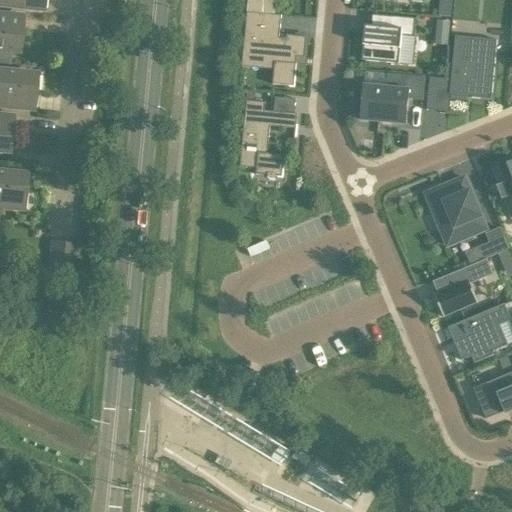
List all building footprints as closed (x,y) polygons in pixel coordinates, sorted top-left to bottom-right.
[(0,0),(0,5),(41,9),(41,0),(0,0)] [(440,0),(440,6),(439,17),(450,18),(451,4),(451,0),(440,0)] [(305,58),(306,37),(287,35),(286,39),(279,38),(281,16),(247,12),(243,52),(275,55),(273,85),(294,87),(296,57),(305,58)] [(0,64),(9,66),(11,51),(17,52),(20,17),(0,14),(0,64)] [(364,25),(360,60),(398,64),(401,36),(413,37),(415,19),(392,16),(391,28),(371,26),(364,25)] [(439,42),(451,43),(452,21),(440,20),(439,42)] [(454,36),(449,94),(471,96),(471,98),(491,100),(496,40),(454,36)] [(0,71),(0,106),(31,110),(35,74),(0,71)] [(363,87),(360,120),(406,125),(408,100),(422,101),(425,78),(387,75),(386,89),(363,87)] [(432,83),(431,88),(445,89),(445,79),(432,78),(432,83)] [(296,129),(298,114),(265,111),(265,102),(246,100),(240,167),(256,169),(256,175),(282,177),(285,155),(268,153),(270,126),(296,129)] [(0,151),(7,152),(10,117),(0,116),(0,151)] [(511,161),(491,169),(511,219),(511,218),(511,161)] [(0,207),(21,210),(25,175),(0,172),(0,207)] [(464,178),(425,194),(447,246),(486,230),(464,178)] [(74,278),(77,244),(50,242),(47,275),(74,278)] [(491,243),(478,249),(482,260),(495,254),(491,243)] [(501,253),(491,257),(496,270),(506,266),(501,253)] [(435,295),(434,295),(443,317),(444,316),(476,303),(477,303),(469,284),(469,283),(473,281),(473,283),(493,274),(486,259),(439,279),(444,291),(437,294),(435,295)] [(469,336),(453,342),(461,361),(471,357),(474,364),(493,356),(492,352),(507,346),(499,326),(511,321),(504,304),(463,321),(469,336)] [(511,373),(474,390),(486,420),(502,413),(503,416),(511,412),(511,373)] [(296,450),(292,458),(305,466),(309,458),(296,450)]
